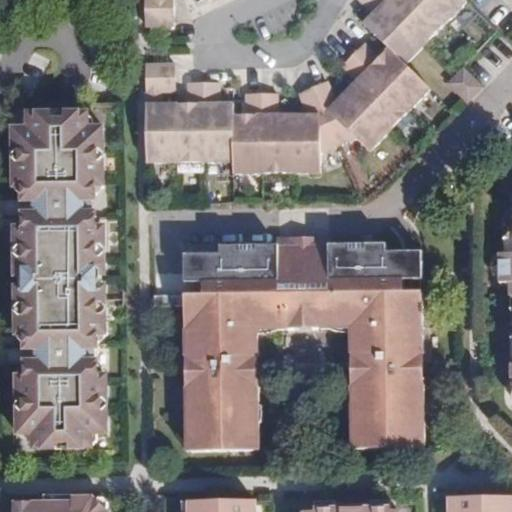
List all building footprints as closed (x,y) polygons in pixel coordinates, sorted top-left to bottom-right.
[(146,0),(147,28),(173,27),(173,0),(207,0),(146,0)] [(405,65),(466,0),(359,0),(372,14),(382,16),(381,23),(372,32),(388,48),(397,56),(405,65)] [(364,24),(372,32),(381,23),(382,16),(372,14),(364,24)] [(430,89),(405,65),(397,56),(388,65),(384,67),(379,58),(363,44),(342,65),(357,81),(358,82),(366,82),(367,89),(357,98),(347,109),(340,108),(336,101),(327,82),(300,94),(309,113),(313,122),(309,127),(291,127),(278,127),(275,123),(278,119),(278,115),(277,95),(247,95),(247,116),(247,121),(250,125),(246,128),(234,128),(234,116),(219,116),(216,112),(220,104),(219,84),(188,85),(188,106),(188,110),(192,115),(189,118),(176,118),(162,118),(158,114),(162,107),(161,94),(175,93),(174,66),(148,67),(148,81),(150,164),(235,163),(235,174),(322,172),(322,152),(355,137),(370,152),(430,89)] [(388,65),(397,56),(388,48),(379,58),(384,67),(388,65)] [(483,86),(463,68),(450,83),(468,101),(483,86)] [(358,82),(357,81),(348,89),(357,98),(367,89),(366,82),(358,82)] [(357,98),(348,89),(336,101),(340,108),(347,109),(357,98)] [(233,104),(220,104),(216,112),(219,116),(234,116),(233,104)] [(175,107),(176,118),(189,118),(192,115),(188,110),(188,106),(175,107)] [(175,107),(162,107),(158,114),(162,118),(176,118),(175,107)] [(100,292),(100,279),(99,216),(94,212),(87,211),(87,200),(90,200),(98,191),(98,168),(109,168),(108,128),(84,128),(84,111),(40,112),(40,129),(16,130),(16,169),(27,169),(27,196),(33,201),(41,201),(41,213),(35,213),(28,219),(29,281),(30,319),(30,343),(36,348),(43,349),(43,360),(38,360),(31,367),(31,394),(21,395),(21,434),(45,434),(45,450),(89,449),(89,433),(113,432),(112,392),(101,392),(102,364),(95,359),(88,360),(88,347),(94,347),(101,341),(100,292)] [(291,114),(291,127),(309,127),(313,122),(309,113),(291,114)] [(291,114),(278,115),(278,119),(275,123),(278,127),(291,127),(291,114)] [(247,116),(234,116),(234,128),(246,128),(250,125),(247,121),(247,116)] [(98,168),(98,191),(102,191),(109,186),(109,168),(98,168)] [(17,188),(27,196),(27,169),(16,169),(17,188)] [(94,212),(99,216),(98,191),(90,200),(87,200),(87,211),(94,212)] [(27,196),(28,219),(35,213),(41,213),(41,201),(33,201),(27,196)] [(99,216),(100,279),(111,279),(110,225),(99,216)] [(18,281),(29,281),(28,219),(17,227),(18,281)] [(283,238),(284,245),(283,253),(333,251),(333,243),(333,236),(283,238)] [(391,242),(366,243),(372,251),(391,250),(391,242)] [(433,445),(432,419),(427,419),(427,401),(432,401),(431,383),(426,383),(424,351),(430,351),(430,333),(425,333),(425,317),(429,316),(428,290),(413,291),(412,278),(429,277),(427,249),(391,250),(372,251),(366,243),(333,243),(333,251),(283,253),(284,245),(252,246),(245,254),(226,254),(189,256),(190,283),(207,283),(207,295),(189,296),(190,320),(196,321),(196,339),(191,339),(192,356),(197,356),(198,387),(193,386),(193,406),(198,407),(198,423),(194,426),(195,451),(270,449),(270,440),(269,421),(264,421),(263,406),(269,406),(268,387),(262,387),(261,354),(267,354),(267,330),(354,327),(355,353),(362,353),(363,384),(356,384),(356,402),(360,402),(361,421),(357,421),(357,447),(433,445)] [(226,246),(226,254),(245,254),(252,246),(226,246)] [(511,282),(511,317),(511,361),(511,375),(511,252),(501,253),(501,259),(499,260),(497,261),(494,264),(493,267),(494,270),(495,274),(498,275),(502,276),(502,283),(511,282)] [(111,279),(100,279),(100,292),(101,341),(111,333),(111,289),(111,279)] [(19,334),(30,343),(30,319),(29,281),(18,281),(19,334)] [(102,364),(101,341),(94,347),(88,347),(88,360),(95,359),(102,364)] [(30,343),(31,367),(38,360),(43,360),(43,349),(36,348),(30,343)] [(112,373),(102,364),(101,392),(112,392),(112,373)] [(21,374),(21,395),(31,394),(31,367),(21,374)] [(511,511),(511,494),(452,496),(452,511),(511,511)] [(105,511),(92,499),(72,498),(72,502),(13,503),(13,511),(105,511)] [(258,511),(258,499),(193,499),(192,511),(258,511)]
